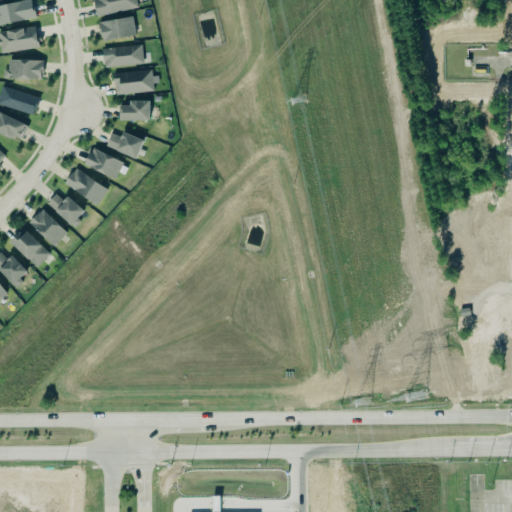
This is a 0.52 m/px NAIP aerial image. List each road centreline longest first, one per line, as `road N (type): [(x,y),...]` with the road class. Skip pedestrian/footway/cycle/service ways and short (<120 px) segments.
road 1 (secondary): [(141,452),(450,449)]
road 2 (secondary): [(511,415),(215,419)]
road 3 (secondary): [(142,421),(0,421)]
road 4 (residential): [(0,214),(45,156),(71,102)]
